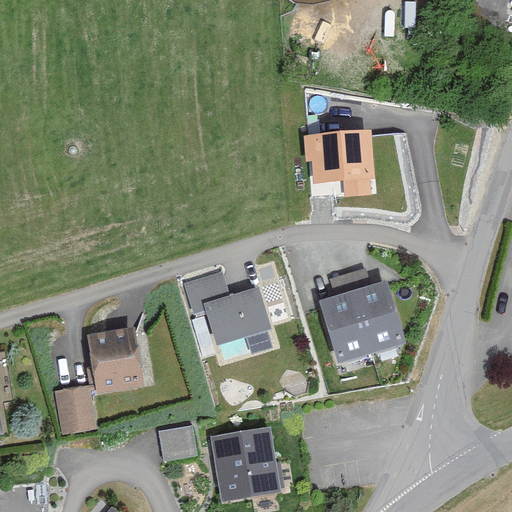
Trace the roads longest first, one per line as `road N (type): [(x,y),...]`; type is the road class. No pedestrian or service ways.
road 1 (residential): [(0,312),(255,236),(312,228),(373,231),(481,273)]
road 2 (unclassified): [(443,494),(438,413),(481,273)]
road 3 (residential): [(167,511),(143,471),(117,466),(92,472),(71,511)]
